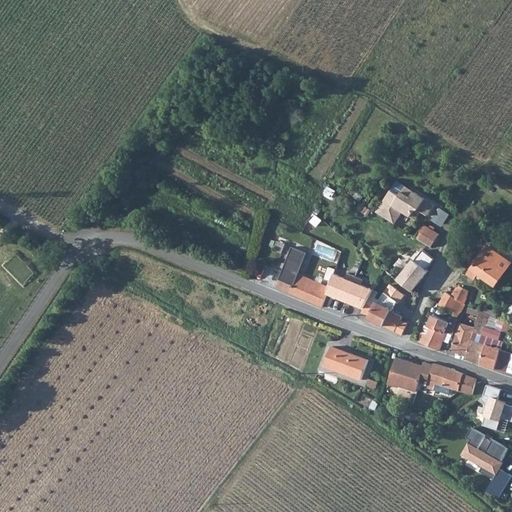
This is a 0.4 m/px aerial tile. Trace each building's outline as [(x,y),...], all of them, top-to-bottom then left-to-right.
[(435,205),(397,181),(377,212),(395,224),(403,211),(417,219),(422,211),(429,215),(435,205)] [(451,214),(440,208),(432,220),(443,227),(451,214)] [(425,225),(417,238),(432,247),(440,234),(425,225)] [(328,293),(330,287),(299,274),(308,252),(293,246),(277,287),(323,307),(328,293)] [(496,286),(511,262),(488,246),(468,274),(475,278),(476,276),(478,273),(482,276),(496,286)] [(415,258),(398,279),(413,290),(430,269),(427,267),(435,258),(424,250),(416,260),(415,258)] [(330,287),(328,293),(346,301),(356,277),(348,273),(346,278),(335,274),(330,287)] [(356,277),(346,301),(363,307),(366,302),(371,294),(374,289),(362,284),(364,280),(356,277)] [(361,313),(371,316),(370,320),(403,335),(408,324),(401,320),(402,317),(392,311),(397,303),(398,303),(404,295),(391,284),(381,300),(379,303),(377,302),(374,307),(366,302),(363,307),(361,313)] [(446,291),(440,304),(459,314),(461,311),(463,312),(469,291),(466,288),(461,286),(457,288),(452,295),(446,291)] [(381,300),(371,294),(366,302),(374,307),(377,302),(379,303),(381,300)] [(502,332),(496,330),(499,319),(481,310),(476,328),(475,332),(500,340),(502,332)] [(458,319),(453,317),(450,323),(434,315),(429,326),(426,325),(418,341),(440,350),(445,341),(449,343),(453,334),(458,319)] [(467,355),(468,356),(475,332),(476,328),(460,323),(452,351),(467,355)] [(511,353),(502,350),(504,341),(500,340),(475,332),(468,356),(467,355),(466,359),(496,369),(496,368),(507,372),(507,371),(511,372),(511,353)] [(370,360),(333,346),(325,366),(362,380),(370,360)] [(397,357),(389,384),(399,387),(400,386),(418,392),(420,383),(428,385),(434,365),(425,362),(424,365),(423,368),(412,364),(413,362),(397,357)] [(434,363),(434,365),(428,385),(428,388),(435,391),(435,389),(437,384),(453,388),(460,391),(464,374),(449,368),(434,363)] [(473,395),(477,379),(464,374),(460,391),(473,395)] [(379,382),(370,379),(367,385),(377,389),(379,382)] [(437,384),(435,389),(451,394),(453,388),(437,384)] [(502,389),(488,385),(484,396),(482,398),(486,404),(483,412),(487,414),(484,425),(498,430),(502,418),(511,420),(511,405),(498,401),(502,389)] [(444,402),(437,400),(434,406),(440,409),(444,402)] [(418,414),(411,410),(406,420),(413,424),(418,414)] [(499,498),(511,476),(511,475),(498,466),(510,448),(494,439),(486,452),(479,448),(487,435),(473,427),(467,437),(471,439),(469,444),(471,445),(465,456),(483,466),(481,471),(495,479),(487,491),(499,498)]
